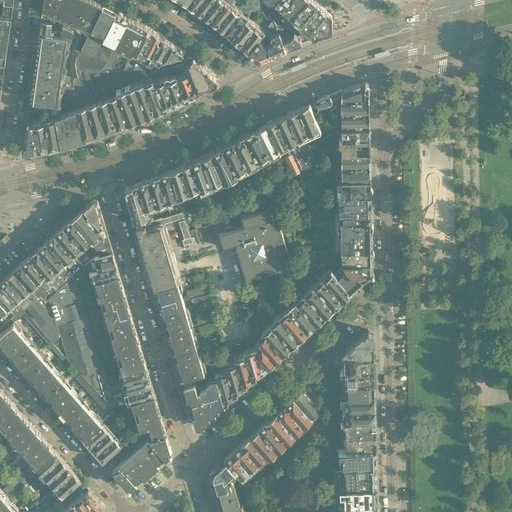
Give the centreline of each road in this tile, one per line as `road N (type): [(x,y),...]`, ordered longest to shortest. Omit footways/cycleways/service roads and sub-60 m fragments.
road 1 (tertiary): [(102,173),(378,60),(445,44)]
road 2 (residential): [(206,451),(184,443),(177,427),(102,173)]
road 3 (residential): [(445,44),(443,78),(383,141),(386,294)]
road 4 (tertiary): [(250,82),(100,153),(7,171)]
road 5 (residential): [(206,451),(368,296),(386,294)]
road 6 (residential): [(386,294),(392,511)]
road 7 (residential): [(127,511),(0,368)]
road 8 (residential): [(7,171),(26,0)]
road 9 (residential): [(250,82),(144,0)]
road 10 (tertiary): [(369,31),(250,82)]
